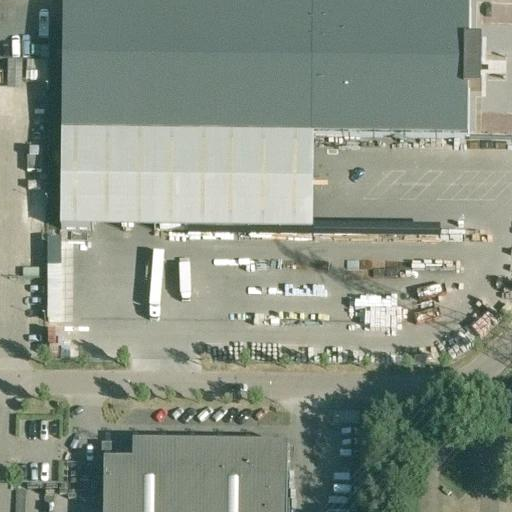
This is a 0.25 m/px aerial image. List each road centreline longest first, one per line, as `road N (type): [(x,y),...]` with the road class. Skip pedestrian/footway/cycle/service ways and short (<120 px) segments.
road 1 (unclassified): [(511,355),(478,371),(371,377),(0,374)]
road 2 (unknown): [(0,305),(18,76)]
road 3 (unknown): [(305,376),(309,511)]
